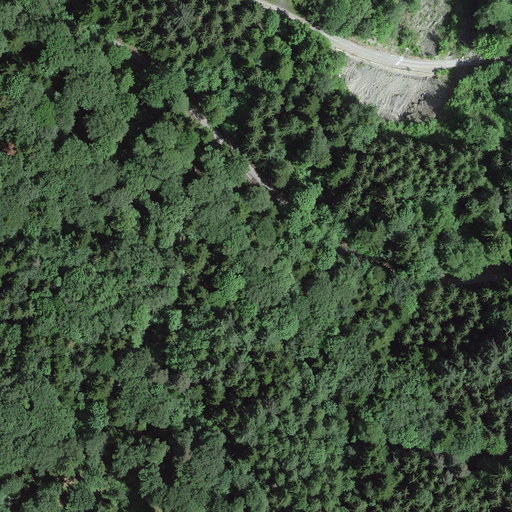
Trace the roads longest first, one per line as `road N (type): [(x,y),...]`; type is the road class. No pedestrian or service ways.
road 1 (unclassified): [(511,274),(425,282),(361,262),(296,216),(165,81),(41,0)]
road 2 (track): [(250,0),(393,59),(511,59)]
